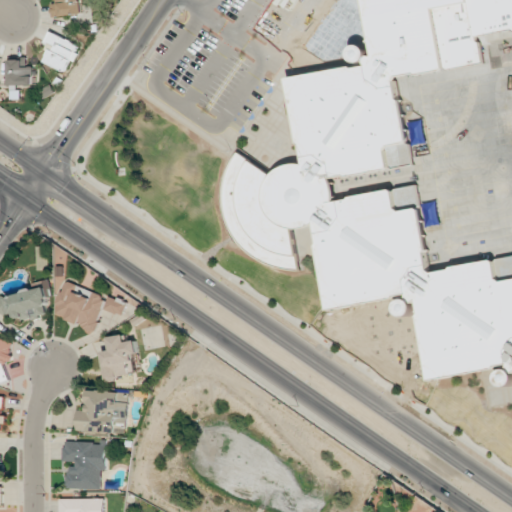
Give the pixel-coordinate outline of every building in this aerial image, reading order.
[(52,4),(53,17),(84,14),(82,0),(56,0),(57,4),(52,4)] [(226,223),(303,283),(295,229),(319,226),(331,309),(404,298),(402,313),(411,315),(420,302),(431,379),(509,368),(507,371),(511,382),(511,273),(436,264),(402,189),(338,199),(335,182),(409,149),(400,85),(511,34),(511,0),(365,0),(374,53),(363,66),(291,76),(305,169),(234,160),(226,223)] [(43,60),(71,72),(83,44),(54,33),(43,60)] [(11,59),(11,85),(35,85),(35,67),(28,67),(28,59),(11,59)] [(107,296),(66,281),(54,311),(68,317),(67,320),(94,330),(107,296)] [(0,312),(7,316),(9,313),(24,320),(50,313),(47,304),(49,301),(45,287),(7,297),(2,295),(0,299),(0,312)] [(123,316),(128,303),(110,295),(105,308),(123,316)] [(110,337),(112,350),(103,352),(107,379),(137,375),(134,353),(139,352),(137,340),(127,341),(126,334),(110,337)] [(16,343),(0,336),(0,381),(1,382),(3,377),(16,343)] [(0,427),(7,427),(8,416),(4,416),(4,396),(0,395),(0,427)] [(102,489),(102,471),(107,471),(107,442),(65,442),(65,463),(69,463),(69,488),(102,489)]
